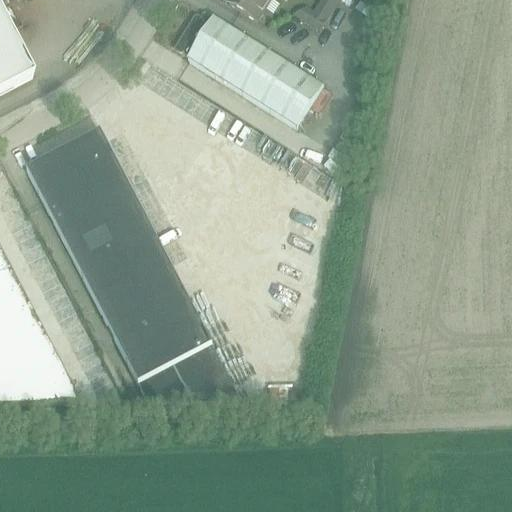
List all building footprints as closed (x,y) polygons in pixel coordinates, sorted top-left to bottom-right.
[(272,0),(233,0),(229,7),(257,25),(272,0)] [(310,31),(319,36),(337,6),(328,1),(310,31)] [(0,101),(32,85),(0,22),(0,101)] [(188,64),(253,105),(298,133),(324,91),(214,22),(210,28),(201,23),(193,24),(176,52),(189,61),(188,64)] [(27,174),(149,409),(242,407),(101,136),(27,174)] [(0,259),(0,411),(78,409),(0,259)] [(69,351),(59,356),(74,384),(85,378),(69,351)]
